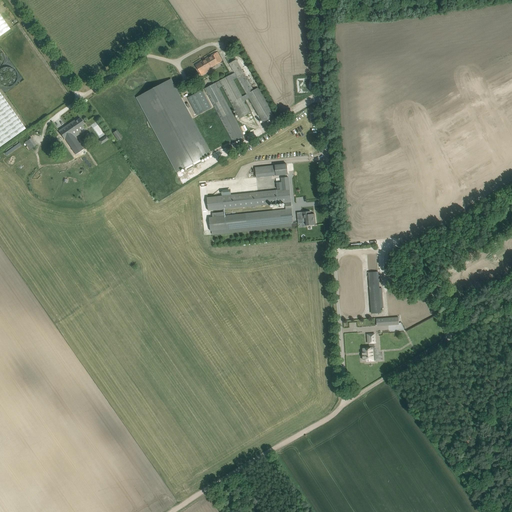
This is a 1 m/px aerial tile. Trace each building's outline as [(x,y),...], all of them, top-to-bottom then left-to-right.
[(0,14),(0,146),(25,128),(0,92),(0,35),(10,29),(0,14)] [(15,82),(18,75),(12,67),(12,66),(7,59),(8,57),(4,53),(0,51),(0,84),(5,87),(7,89),(15,82)] [(200,62),(201,63),(196,66),(202,75),(211,70),(210,69),(223,61),(218,52),(200,62)] [(254,90),(238,64),(236,60),(232,62),(229,63),(231,67),(234,73),(231,75),(234,79),(237,78),(247,94),(242,97),(233,79),(231,75),(219,81),(216,83),(204,89),(233,142),(244,136),(232,112),(219,88),(222,86),(239,118),(251,112),(244,100),(249,98),(263,123),(271,118),(273,121),(276,119),(258,88),(254,90)] [(160,85),(137,97),(177,172),(184,168),(185,171),(202,162),(201,159),(210,154),(210,152),(193,121),(171,79),(160,85)] [(438,134),(511,95),(511,84),(434,126),(438,134)] [(202,90),(188,98),(197,115),(211,108),(202,90)] [(398,106),(386,113),(409,158),(422,151),(410,127),(415,124),(427,148),(440,142),(425,114),(413,120),(411,116),(405,119),(398,106)] [(72,122),(59,130),(62,135),(65,139),(71,148),(72,149),(76,155),(83,149),(75,137),(73,134),(76,132),(80,130),(84,127),(83,125),(84,124),(83,122),(80,118),(76,121),(75,120),(72,122)] [(505,173),(511,169),(511,118),(507,120),(511,130),(511,137),(505,122),(497,126),(511,158),(511,164),(511,165),(494,129),(486,132),(505,173)] [(117,140),(122,137),(117,129),(112,132),(117,140)] [(504,177),(480,129),(472,133),(497,181),(504,177)] [(98,141),(101,145),(109,139),(106,136),(98,141)] [(493,181),(472,141),(464,145),(484,186),(493,181)] [(19,142),(5,153),(7,156),(21,145),(19,142)] [(461,147),(453,151),(473,190),(471,192),(471,193),(482,188),(461,147)] [(471,194),(450,153),(442,157),(463,198),(471,194)] [(437,158),(417,168),(438,208),(441,207),(443,211),(460,202),(437,158)] [(288,174),(287,164),(267,166),(268,176),(288,174)] [(240,194),(207,198),(208,211),(245,207),(285,202),(286,210),(246,214),(224,216),(224,212),(212,213),(212,217),(209,218),(211,231),(212,230),(212,235),(292,227),(291,223),(291,222),(293,222),(293,220),(288,177),(283,177),(281,178),(282,190),(249,193),(244,194),(240,194)] [(311,214),(310,211),(302,212),(303,218),(306,218),(307,226),(316,225),(315,214),(311,214)] [(511,237),(501,243),(503,246),(511,241),(511,237)] [(482,254),(457,271),(460,274),(463,271),(465,274),(475,268),(475,269),(481,265),(479,262),(485,258),(482,254)] [(368,273),(371,313),(381,312),(381,304),(383,303),(382,288),(379,288),(378,272),(368,273)] [(416,311),(402,318),(404,321),(401,322),(405,330),(436,315),(432,306),(418,313),(416,311)] [(363,349),(363,352),(362,352),(363,360),(367,359),(367,361),(371,361),(375,361),(375,360),(371,360),(371,354),(373,354),(373,348),(375,348),(374,343),(375,343),(375,334),(367,335),(368,341),(369,341),(370,341),(370,343),(369,343),(369,342),(369,348),(363,349)]
